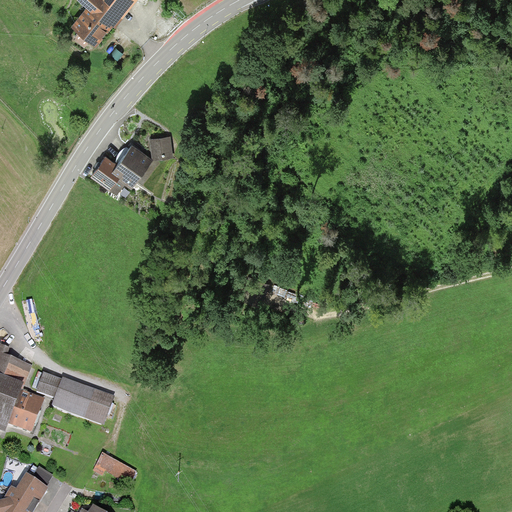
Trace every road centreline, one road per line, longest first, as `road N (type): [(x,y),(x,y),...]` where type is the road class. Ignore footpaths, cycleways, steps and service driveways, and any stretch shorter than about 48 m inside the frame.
road 1 (secondary): [(0,291),(92,137),(143,73),(230,0)]
road 2 (track): [(199,228),(257,107),(288,62),(362,0)]
road 3 (track): [(511,269),(355,305),(306,308),(278,300)]
